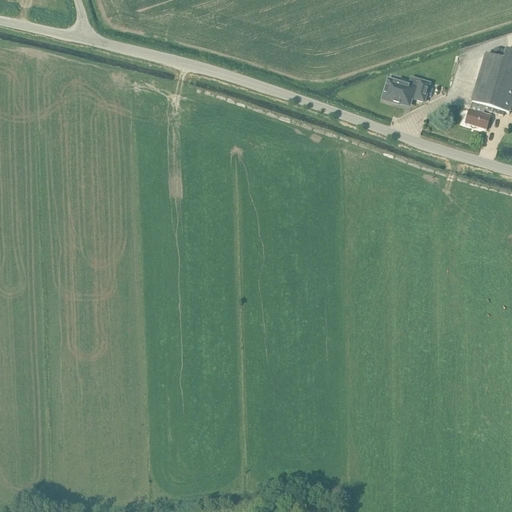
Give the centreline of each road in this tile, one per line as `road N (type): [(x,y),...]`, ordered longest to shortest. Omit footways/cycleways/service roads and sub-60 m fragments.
road 1 (unclassified): [(511,171),(245,82),(84,40)]
road 2 (unknown): [(511,38),(479,51),(447,101),(387,131)]
